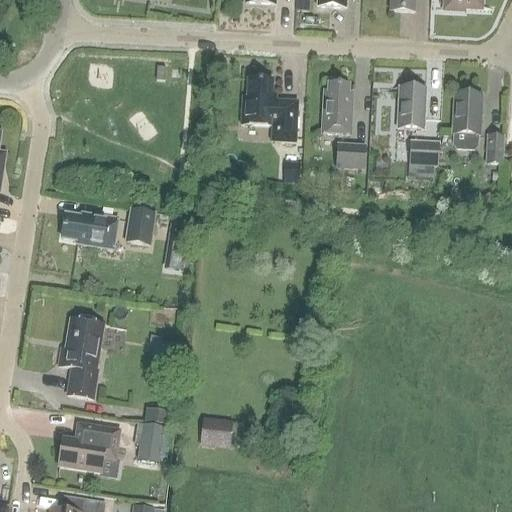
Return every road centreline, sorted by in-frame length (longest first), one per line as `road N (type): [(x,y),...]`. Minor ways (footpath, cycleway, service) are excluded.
road 1 (residential): [(493,52),(55,29)]
road 2 (residential): [(20,75),(40,113),(0,398)]
